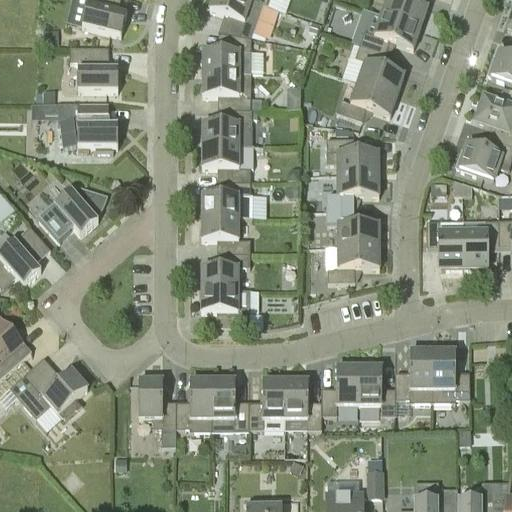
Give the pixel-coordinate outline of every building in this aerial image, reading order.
[(121,0),(89,0),(82,32),(121,42),(126,20),(117,17),(121,0)] [(262,11),(267,12),(232,0),(214,0),(209,16),(224,21),(218,38),(251,44),(255,31),(262,11)] [(232,0),(267,12),(271,0),(232,0)] [(404,4),(405,0),(387,0),(380,20),(420,34),(427,12),(404,4)] [(412,55),(420,34),(380,20),(373,41),(363,38),(359,51),(385,59),(389,47),(412,55)] [(308,27),(305,36),(315,40),(318,31),(308,27)] [(55,51),(55,35),(41,35),(41,51),(55,51)] [(251,55),(251,44),(218,38),(218,57),(202,57),(202,80),(250,80),(251,55)] [(380,72),(385,59),(359,51),(354,64),(364,68),(357,88),(396,102),(404,80),(380,72)] [(108,54),(69,53),(69,68),(77,68),(77,98),(117,98),(118,75),(108,74),(108,54)] [(511,62),(498,58),(496,65),(492,63),(487,80),(490,82),(511,90),(511,62)] [(250,103),(250,80),(202,80),(202,103),(217,103),(217,116),(250,116),(250,103)] [(389,123),(396,102),(357,88),(350,109),(340,106),(335,119),(361,128),(366,115),(389,123)] [(42,97),(35,97),(35,109),(54,108),(54,96),(42,96),(42,97)] [(490,145),(511,152),(511,112),(483,103),(474,127),(494,134),(490,145)] [(113,159),(113,154),(117,154),(117,130),(108,130),(108,110),(57,109),(63,152),(77,152),(77,154),(93,154),(93,159),(113,159)] [(250,130),(250,116),(217,116),(217,129),(202,129),(202,152),(251,152),(251,130),(250,130)] [(336,181),(378,180),(378,158),(353,158),(353,144),(326,144),(326,159),(336,159),(336,181)] [(511,152),(490,145),(486,157),(466,150),(464,157),(461,156),(455,172),(458,173),(458,175),(491,187),(496,174),(506,177),(510,166),(511,167),(511,152)] [(251,152),(202,152),(201,175),(217,175),(217,188),(250,188),(250,175),(253,175),(253,153),(251,152)] [(290,174),(285,180),(285,186),(299,186),(299,174),(290,174)] [(326,217),(353,217),(353,203),(378,203),(378,180),(336,181),(337,203),(326,203),(326,217)] [(462,201),(462,189),(453,186),(453,201),(462,201)] [(217,201),(201,201),(201,224),(238,224),(252,224),(252,202),(250,202),(250,188),(217,188),(217,201)] [(462,201),(471,201),(471,192),(462,189),(462,201)] [(284,191),(284,199),(289,204),(297,204),(297,191),(284,191)] [(38,225),(58,249),(74,235),(80,242),(98,227),(94,223),(97,220),(98,219),(101,215),(101,212),(101,210),(101,208),(102,203),(106,204),(107,202),(75,192),(71,196),(38,225)] [(1,196),(0,196),(0,226),(2,230),(18,216),(1,196)] [(337,253),(378,252),(378,230),(353,230),(353,217),(326,217),(326,231),(337,231),(337,253)] [(238,246),(238,224),(201,224),(201,247),(216,247),(216,260),(249,260),(250,246),(238,246)] [(511,226),(498,227),(498,253),(510,253),(510,274),(511,274),(511,226)] [(462,274),(462,238),(462,227),(439,227),(425,228),(426,253),(438,254),(438,275),(462,274)] [(486,253),(498,253),(498,227),(484,227),(484,238),(462,238),(462,274),(486,274),(486,253)] [(0,294),(0,295),(1,296),(15,283),(23,292),(29,287),(29,288),(30,287),(29,286),(34,282),(34,283),(35,282),(40,277),(39,275),(37,273),(33,268),(38,264),(38,265),(48,256),(49,257),(50,256),(30,233),(0,259),(0,293),(1,294),(0,294)] [(378,252),(337,253),(337,275),(327,275),(327,289),(354,289),(354,275),(379,275),(378,252)] [(249,274),(249,260),(216,260),(216,273),(201,273),(201,296),(238,296),(238,274),(249,274)] [(249,334),(249,320),(249,296),(238,296),(201,296),(201,319),(216,319),(216,334),(249,334)] [(0,385),(31,358),(19,345),(0,322),(0,385)] [(432,409),(432,357),(409,357),(409,379),(394,379),(394,395),(395,407),(409,407),(409,409),(432,409)] [(469,407),(469,380),(454,380),(455,357),(432,357),(432,409),(454,409),(454,407),(469,407)] [(79,412),(74,406),(87,394),(71,376),(59,387),(54,381),(56,379),(43,364),(9,394),(36,425),(50,412),(57,420),(59,419),(65,425),(79,412)] [(358,412),(358,373),(335,372),(335,395),(321,395),(321,409),(321,422),(336,422),(337,412),(358,412)] [(394,395),(381,395),(381,373),(358,373),(358,412),(380,412),(380,423),(395,423),(395,407),(394,395)] [(263,436),(263,435),(284,436),(284,426),(285,386),(281,386),(281,382),(268,382),(268,386),(261,386),(261,409),(248,409),(248,436),(263,436)] [(175,435),(175,408),(162,408),(162,386),(138,386),(138,425),(153,425),(152,435),(175,435)] [(212,438),(212,436),(212,386),(189,386),(189,408),(175,408),(175,435),(189,435),(189,438),(212,438)] [(248,436),(248,409),(234,409),(234,386),(212,386),(212,436),(248,436)] [(285,386),(284,426),(306,426),(306,436),(321,436),(321,422),(321,409),(307,409),(307,386),(285,386)] [(458,435),(458,450),(470,450),(470,435),(458,435)] [(232,450),(232,461),(247,461),(247,450),(232,450)] [(125,464),(113,464),(113,477),(125,477),(125,464)] [(381,478),(381,464),(366,464),(367,478),(381,478)] [(293,466),(289,474),(298,479),(302,471),(293,466)] [(365,504),(383,504),(383,478),(381,478),(367,478),(366,478),(365,504)] [(505,511),(506,505),(508,489),(481,489),(481,505),(457,506),(457,511),(505,511)] [(438,505),(413,505),(413,511),(457,511),(457,506),(457,495),(438,495),(438,505)] [(361,511),(362,500),(327,500),(326,511),(361,511)]
